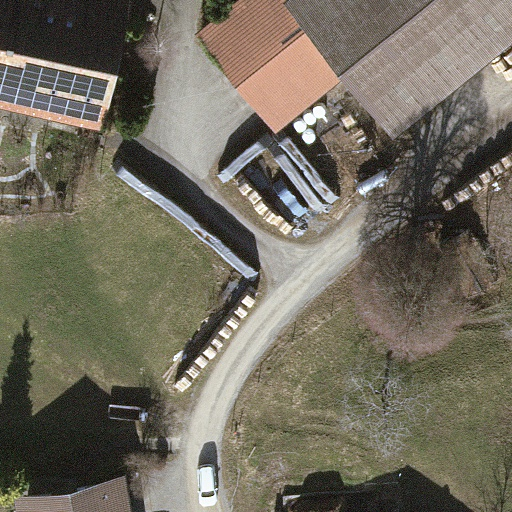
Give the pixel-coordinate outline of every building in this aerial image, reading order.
[(0,0),(0,99),(106,123),(134,0),(0,0)] [(357,71),(297,0),(241,0),(198,36),(279,134),(357,71)] [(402,124),(511,33),(511,0),(297,0),(357,71),(402,124)] [(476,231),(445,247),(470,298),(502,282),(476,231)] [(131,511),(125,474),(14,492),(17,511),(131,511)]
